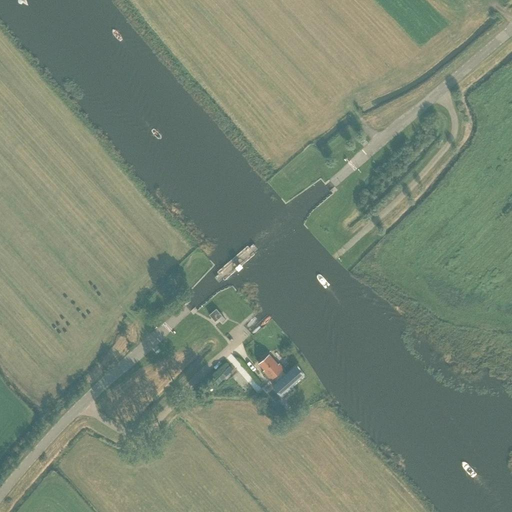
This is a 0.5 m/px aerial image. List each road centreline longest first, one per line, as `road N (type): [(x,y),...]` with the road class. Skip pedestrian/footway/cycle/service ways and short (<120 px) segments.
road 1 (tertiary): [(0,496),(83,403),(188,308)]
road 2 (tertiary): [(329,186),(511,30)]
